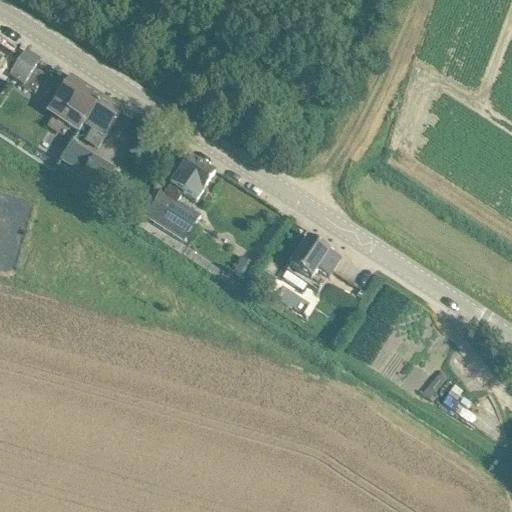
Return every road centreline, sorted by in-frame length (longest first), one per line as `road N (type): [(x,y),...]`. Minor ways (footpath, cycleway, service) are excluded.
road 1 (tertiary): [(511,341),(0,11)]
road 2 (track): [(307,209),(362,114),(413,0)]
